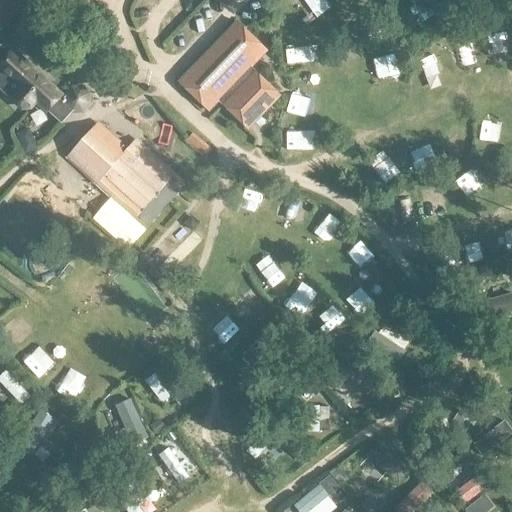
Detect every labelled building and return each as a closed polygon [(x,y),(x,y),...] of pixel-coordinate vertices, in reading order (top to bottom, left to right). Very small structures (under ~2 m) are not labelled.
[(0,0),(0,29),(2,31),(30,0),(0,0)] [(209,110),(217,101),(248,130),(281,95),(251,66),(266,50),(237,22),(179,81),(209,110)] [(511,41),(511,28),(480,27),(480,41),(511,41)] [(0,88),(4,92),(10,97),(17,96),(17,103),(22,107),(30,107),(36,101),(47,111),(62,124),(63,123),(72,113),(72,114),(84,113),(92,104),(92,93),(83,85),(72,86),(64,94),(66,96),(62,101),(59,98),(61,96),(25,63),(13,52),(12,53),(10,51),(13,48),(5,42),(0,47),(0,88)] [(100,123),(68,157),(144,231),(187,184),(136,139),(128,148),(100,123)] [(38,148),(28,128),(16,134),(26,154),(38,148)] [(481,320),(511,311),(511,292),(476,303),(481,320)] [(0,323),(9,310),(0,304),(0,323)] [(287,326),(281,320),(277,324),(275,322),(268,330),(276,337),(287,326)] [(166,364),(154,373),(181,407),(193,398),(166,364)] [(366,384),(367,374),(367,372),(355,371),(351,406),(363,407),(366,384)] [(10,385),(0,391),(0,393),(20,422),(31,414),(10,385)] [(308,388),(299,395),(306,403),(315,396),(308,388)] [(119,413),(124,406),(130,397),(117,390),(93,423),(105,432),(119,413)] [(319,433),(318,407),(306,407),(306,433),(319,433)] [(9,408),(0,408),(1,418),(10,418),(9,408)] [(32,455),(55,419),(41,410),(17,445),(32,455)] [(460,411),(454,420),(460,425),(467,415),(460,411)] [(159,419),(150,426),(153,430),(162,424),(159,419)] [(447,419),(435,422),(444,456),(455,453),(447,419)] [(511,434),(511,431),(505,423),(480,442),(488,452),(511,434)] [(269,445),(275,439),(279,434),(269,425),(247,452),(257,460),(269,445)] [(173,431),(166,436),(170,442),(177,437),(173,431)] [(208,449),(203,441),(198,434),(188,441),(209,471),(219,464),(208,449)] [(398,484),(411,470),(379,441),(366,454),(398,484)] [(168,451),(158,458),(176,485),(187,477),(168,451)] [(148,477),(143,470),(141,467),(132,475),(149,503),(161,496),(148,477)] [(454,493),(464,505),(494,481),(486,470),(485,469),(454,493)] [(450,483),(455,479),(451,474),(446,478),(450,483)] [(395,509),(397,511),(413,511),(433,493),(422,482),(422,481),(394,508),(395,509)] [(123,488),(107,498),(116,511),(133,511),(129,504),(132,503),(123,488)] [(484,495),(465,510),(466,511),(477,511),(476,510),(488,500),(484,495)] [(81,507),(76,498),(68,502),(73,511),(81,507)]
